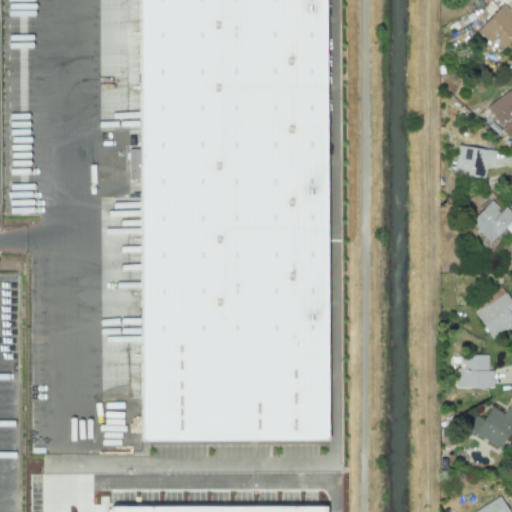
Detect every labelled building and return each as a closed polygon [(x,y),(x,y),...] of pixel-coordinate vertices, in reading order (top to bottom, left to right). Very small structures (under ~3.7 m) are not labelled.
[(135,0),(138,439),(325,439),(323,0),(135,0)] [(476,30),(499,51),(511,37),(511,19),(510,18),(511,15),(511,12),(501,2),(476,30)] [(511,94),(509,89),(485,106),(507,138),(511,134),(511,94)] [(453,173),(484,176),(485,165),(492,165),(494,150),(456,146),(453,173)] [(504,227),(511,234),(511,214),(503,206),(500,209),(490,200),(468,222),(489,242),(504,227)] [(511,324),(511,304),(504,290),(472,309),(490,338),(511,324)] [(487,354),(458,355),(459,367),(455,367),(455,387),(492,386),(492,370),(487,370),(487,354)] [(511,437),(511,412),(505,409),(503,413),(488,406),(473,435),(501,448),(508,435),(511,437)]
